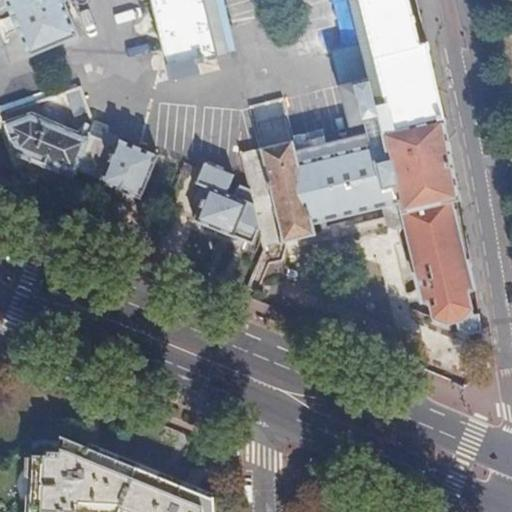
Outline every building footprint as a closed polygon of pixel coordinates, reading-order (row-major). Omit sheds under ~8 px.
[(7,0),(31,57),(78,37),(63,0),(7,0)] [(204,64),(203,60),(218,57),(203,0),(151,0),(160,38),(171,82),(200,75),(197,66),(204,64)] [(222,0),(203,0),(218,57),(235,53),(222,0)] [(292,142),(262,150),(267,171),(284,243),(314,235),(315,238),(338,232),(390,219),(388,208),(399,206),(402,215),(405,230),(416,275),(414,275),(421,304),(428,302),(433,321),(446,325),(457,323),(458,331),(471,335),(481,333),(479,317),(474,318),(467,293),(475,291),(468,262),(466,262),(455,217),(451,203),(460,201),(456,176),(439,94),(428,45),(421,47),(408,0),(348,0),(351,11),(384,142),(297,163),(292,142)] [(81,89),(49,99),(41,102),(46,115),(73,106),(81,130),(94,126),(81,89)] [(11,127),(18,149),(74,173),(76,170),(87,142),(31,120),(11,127)] [(90,135),(87,142),(76,170),(100,180),(100,182),(140,200),(159,157),(118,140),(116,146),(90,135)] [(259,148),(240,153),(246,177),(265,172),(259,148)] [(249,243),(253,245),(259,230),(248,183),(243,181),(236,198),(226,194),(233,176),(204,164),(197,184),(208,189),(194,223),(234,238),(234,237),(236,238),(233,246),(235,248),(236,250),(239,251),(241,252),(244,252),(245,252),(249,243)] [(246,177),(248,183),(259,230),(263,248),(270,246),(284,243),(267,171),(265,172),(246,177)] [(66,441),(61,439),(56,454),(59,454),(60,452),(62,453),(66,441)] [(214,511),(214,499),(66,440),(66,441),(62,453),(60,452),(59,454),(56,454),(49,453),(49,458),(34,457),(31,511),(214,511)]
